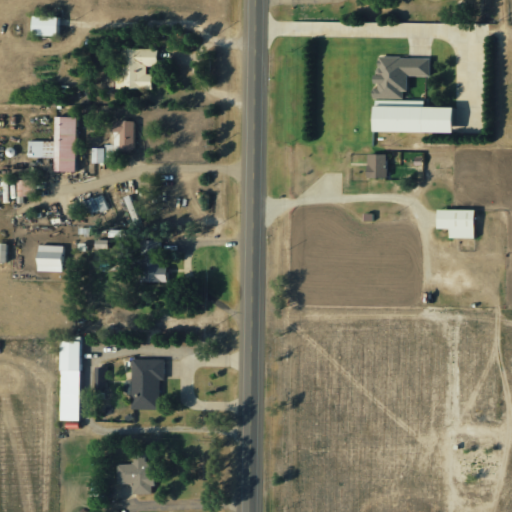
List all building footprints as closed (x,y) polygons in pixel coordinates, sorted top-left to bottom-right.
[(66,16),(35,15),(35,35),(65,36),(66,16)] [(120,89),(156,89),(156,74),(149,74),(149,66),(162,66),(162,48),(120,48),(120,89)] [(434,57),(382,57),(382,88),(377,88),(377,98),(411,98),(411,76),(434,76),(434,57)] [(464,107),(378,105),(377,130),(463,133),(464,107)] [(59,157),(59,171),(81,172),(82,117),(60,116),(60,141),(30,141),(30,157),(59,157)] [(97,163),(117,162),(117,152),(139,152),(138,120),(117,121),(118,146),(97,146),(97,163)] [(391,177),(391,154),(372,154),(373,178),(391,177)] [(38,196),(38,181),(13,181),(13,177),(4,177),(5,202),(13,202),(13,196),(38,196)] [(125,198),(134,225),(143,222),(135,195),(125,198)] [(110,209),(107,196),(83,201),(86,215),(110,209)] [(474,237),(475,209),(437,208),(436,228),(449,228),(449,237),(474,237)] [(162,267),(162,239),(141,240),(141,282),(168,282),(167,267),(162,267)] [(12,261),(12,243),(1,243),(1,262),(12,261)] [(42,271),(67,271),(68,246),(43,245),(42,271)] [(59,420),(80,420),(81,340),(61,340),(59,420)] [(161,409),(163,359),(132,359),(131,408),(161,409)] [(117,464),(118,483),(132,483),(133,494),(155,493),(154,463),(147,463),(146,449),(133,449),(133,463),(117,464)]
